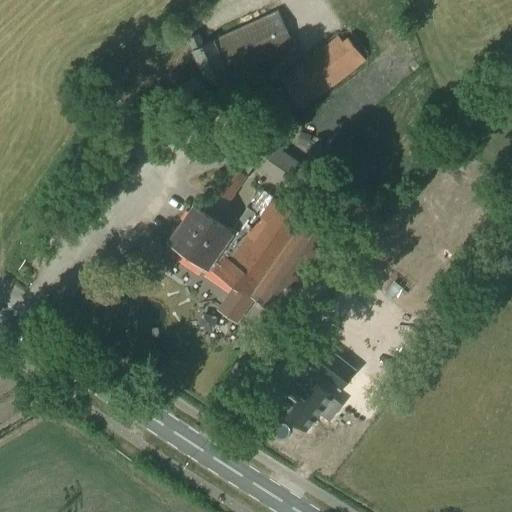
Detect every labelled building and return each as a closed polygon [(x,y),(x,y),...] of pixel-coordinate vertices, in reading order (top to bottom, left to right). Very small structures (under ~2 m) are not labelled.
[(198,34),(185,39),(207,86),(293,46),(277,12),(204,46),(198,34)] [(282,85),(272,93),(289,114),(298,107),(301,110),(364,59),(342,31),(279,81),(282,85)] [(256,133),(216,189),(229,198),(253,164),(287,187),(302,163),(256,133)] [(280,316),(333,238),(262,189),(249,208),(246,206),(230,230),(193,204),(169,239),(233,283),(253,297),(280,316)] [(233,283),(216,307),(236,321),(253,297),(233,283)] [(328,398),(331,394),(324,390),(329,382),(337,388),(352,368),(313,340),(298,360),(313,371),(308,378),(305,376),(280,410),(306,429),(319,411),(328,418),(337,404),(328,398)]
